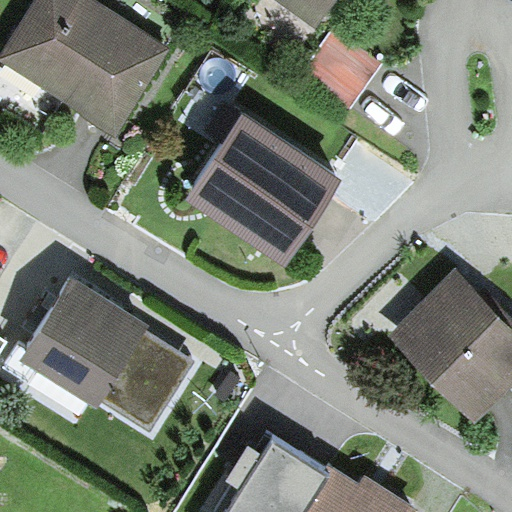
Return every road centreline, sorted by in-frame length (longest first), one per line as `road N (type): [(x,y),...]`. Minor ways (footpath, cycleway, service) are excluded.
road 1 (residential): [(0,177),(273,353)]
road 2 (residential): [(273,353),(511,506)]
road 3 (residential): [(273,353),(445,174)]
road 4 (residential): [(445,174),(447,29),(474,12),(511,54)]
